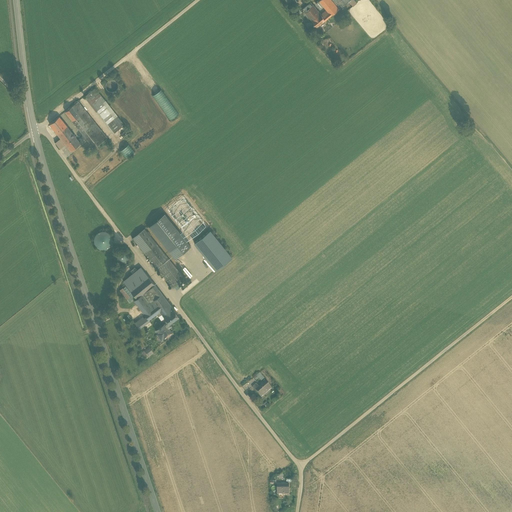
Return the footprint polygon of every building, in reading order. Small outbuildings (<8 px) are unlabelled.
[(320,0),(319,1),(329,13),(331,16),(350,0),(320,0)] [(311,2),(302,9),(305,13),(304,14),(305,16),(306,15),(317,27),(331,16),(329,13),(325,16),(324,15),(322,16),(311,2)] [(95,88),(85,96),(114,132),(120,128),(101,103),(105,100),(95,88)] [(161,91),(152,97),(173,125),(182,118),(161,91)] [(78,101),(65,111),(72,121),(94,149),(107,138),(78,101)] [(59,116),(49,124),(60,138),(56,142),(60,148),(65,144),(70,151),(80,143),(59,116)] [(128,138),(118,146),(128,158),(138,150),(128,138)] [(164,214),(148,226),(175,258),(190,246),(164,214)] [(113,243),(105,229),(92,236),(100,250),(113,243)] [(144,229),(132,238),(172,288),(184,279),(144,229)] [(210,230),(194,243),(215,270),(231,257),(210,230)] [(127,262),(127,251),(116,251),(117,262),(127,262)] [(140,267),(123,281),(136,298),(141,294),(151,287),(154,284),(140,267)] [(173,309),(154,284),(151,287),(158,296),(153,299),(161,314),(163,316),(173,309)] [(122,288),(119,290),(129,302),(131,301),(122,288)] [(136,298),(134,300),(146,317),(144,318),(143,317),(135,323),(139,328),(149,320),(148,319),(157,312),(159,315),(161,314),(153,299),(148,303),(141,294),(136,298)] [(173,309),(163,316),(168,323),(178,316),(173,309)] [(165,323),(155,330),(159,336),(158,337),(160,341),(162,340),(163,341),(173,335),(170,331),(169,331),(167,328),(168,327),(165,323)] [(149,349),(140,355),(145,360),(153,354),(149,349)] [(256,384),(252,387),(261,398),(271,389),(266,383),(260,389),(256,384)] [(289,485),(277,485),(277,495),(289,495),(289,485)]
